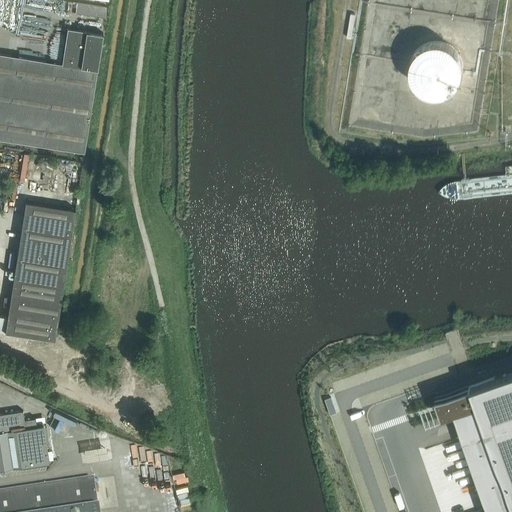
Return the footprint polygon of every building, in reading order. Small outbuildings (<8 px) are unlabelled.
[(105,17),(107,6),(77,1),(75,13),(105,17)] [(0,137),(84,151),(98,68),(103,32),(67,27),(62,62),(0,52),(0,137)] [(459,85),(462,76),(463,67),(460,58),(454,51),(446,46),(437,44),(428,45),(419,50),(414,56),(410,63),(409,72),(411,80),(415,87),(421,93),(429,97),(437,98),(445,96),(453,92),(459,85)] [(55,340),(76,209),(26,201),(7,317),(5,332),(55,340)] [(511,511),(511,371),(435,398),(438,406),(442,417),(455,412),(465,441),(468,450),(471,458),(474,467),(477,476),(480,484),(483,494),(486,502),(489,511),(511,511)] [(336,412),(331,397),(324,399),(330,414),(336,412)] [(0,468),(49,461),(44,425),(37,426),(36,417),(24,419),(23,410),(0,413),(0,468)] [(98,511),(94,479),(0,493),(0,511),(98,511)]
